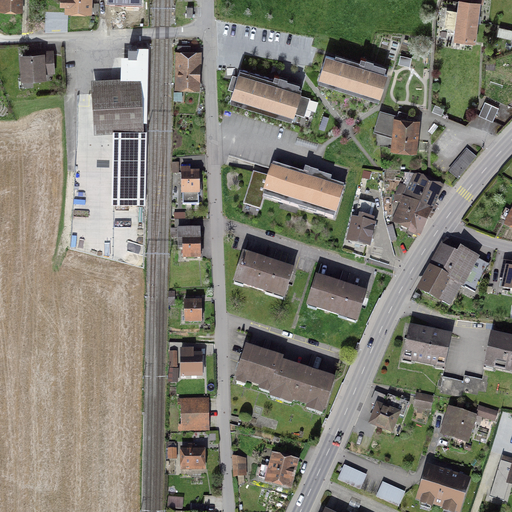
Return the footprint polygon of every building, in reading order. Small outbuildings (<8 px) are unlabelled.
[(19,0),(2,0),(2,8),(19,9),(19,0)] [(61,0),(61,4),(68,5),(68,10),(89,11),(88,0),(61,0)] [(482,0),(460,0),(459,14),(446,13),(444,30),(457,31),(456,39),(474,41),(478,4),(482,4),(482,0)] [(511,30),(499,28),(498,36),(511,39),(511,37),(511,30)] [(178,54),(176,54),(175,86),(197,86),(198,54),(190,54),(191,46),(178,45),(178,54)] [(123,87),(94,88),(96,123),(147,121),(148,47),(137,47),(138,48),(138,59),(124,59),(123,87)] [(129,47),(128,56),(136,56),(137,47),(129,47)] [(44,72),(53,72),(52,54),(22,56),(24,79),(44,77),(44,72)] [(380,96),(387,74),(326,56),(319,77),(380,96)] [(401,56),(399,63),(409,66),(411,58),(401,56)] [(230,101),(292,120),(294,112),(303,115),(308,99),(299,96),(302,88),(278,80),(279,76),(274,74),(273,79),(240,69),(237,78),(233,76),(229,88),(233,89),(230,101)] [(493,121),(499,108),(485,102),(479,115),(493,121)] [(394,148),(414,150),(417,121),(411,120),(381,111),(375,130),(395,136),(394,148)] [(146,143),(114,142),(113,203),(145,203),(146,143)] [(475,159),(467,152),(449,175),(457,181),(475,159)] [(253,173),(244,204),(260,209),(263,197),(335,219),(345,186),(308,175),(310,170),(305,169),(304,173),(272,164),(268,178),(253,173)] [(199,204),(198,172),(190,172),(189,169),(182,169),(183,205),(199,204)] [(440,185),(415,174),(403,196),(420,205),(429,209),(440,185)] [(401,226),(409,229),(410,226),(420,205),(403,196),(401,195),(399,201),(403,204),(396,220),(403,223),(401,226)] [(420,205),(410,226),(409,229),(418,233),(429,209),(420,205)] [(371,224),(372,219),(361,216),(359,222),(353,220),(349,240),(369,245),(373,225),(371,224)] [(183,246),(183,257),(200,257),(199,229),(188,229),(188,219),(174,220),(174,230),(178,230),(179,246),(183,246)] [(475,264),(478,258),(448,241),(420,289),(449,305),(463,280),(477,288),(487,270),(475,264)] [(243,254),(234,282),(284,298),(292,270),(270,263),(265,262),(266,261),(243,254)] [(511,262),(504,261),(502,271),(506,272),(503,287),(511,289),(511,262)] [(307,305),(357,321),(366,293),(343,286),(343,287),(338,286),(339,285),(316,278),(307,305)] [(201,301),(193,301),(193,298),(185,298),(185,311),(182,311),(182,315),(185,315),(185,322),(201,321),(201,301)] [(403,358),(445,367),(451,336),(410,327),(403,358)] [(485,366),(511,371),(511,339),(491,335),(485,366)] [(293,398),(293,399),(308,404),(309,403),(324,408),(323,409),(324,409),(334,380),(280,363),(282,359),(247,348),(237,377),(238,378),(238,376),(247,379),(246,381),(261,386),(261,384),(273,388),(271,392),(272,392),(272,390),(293,398)] [(181,375),(202,375),(201,355),(200,355),(200,350),(181,350),(181,375)] [(440,393),(462,398),(463,392),(478,395),(479,391),(486,392),(488,382),(487,382),(488,376),(483,375),(482,381),(466,377),(464,383),(443,378),(440,393)] [(377,393),(373,404),(378,406),(372,423),(391,431),(398,414),(403,416),(409,403),(391,396),(390,398),(377,393)] [(432,398),(417,395),(415,406),(430,409),(432,398)] [(181,425),(206,424),(206,404),(181,405),(181,425)] [(495,412),(485,409),(483,416),(493,419),(495,412)] [(445,432),(468,439),(475,419),(451,412),(445,432)] [(183,449),(183,468),(203,468),(203,449),(183,449)] [(503,456),(502,455),(492,488),(503,491),(503,492),(503,493),(507,481),(510,481),(509,483),(511,483),(511,460),(502,457),(503,456)] [(243,474),(242,460),(232,457),(234,475),(243,474)] [(271,468),(262,466),(259,477),(290,486),(296,462),(274,457),(271,468)] [(365,476),(344,466),(338,479),(360,489),(365,476)] [(459,511),(468,480),(428,467),(418,498),(459,511)] [(404,493),(383,484),(377,496),(398,506),(404,493)]
